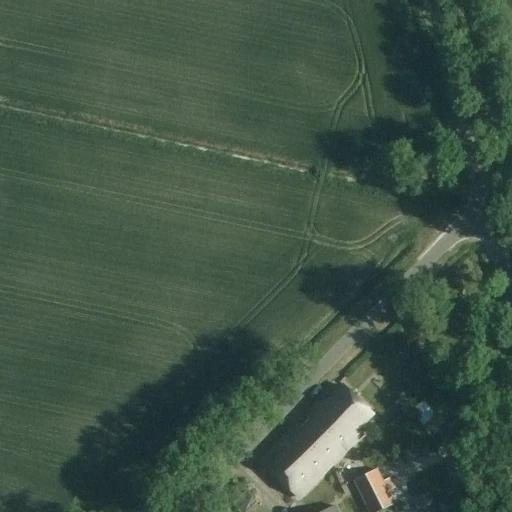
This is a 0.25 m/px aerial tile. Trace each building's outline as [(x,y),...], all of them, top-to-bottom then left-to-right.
[(411,165),(405,167),(407,176),(413,175),(411,165)] [(330,456),(336,462),(362,435),(358,431),(372,416),(343,388),(330,402),(325,398),(297,427),(302,432),(301,433),(328,458),(330,456)] [(300,499),(336,462),(330,456),(328,458),(301,433),(302,432),(297,427),(263,462),(300,499)] [(390,478),(384,481),(377,469),(354,481),(368,511),(381,511),(396,505),(389,491),(395,488),(390,478)] [(450,475),(447,492),(457,494),(460,476),(450,475)] [(428,494),(413,502),(418,511),(424,508),(425,511),(432,511),(435,510),(432,504),(433,503),(428,494)]
